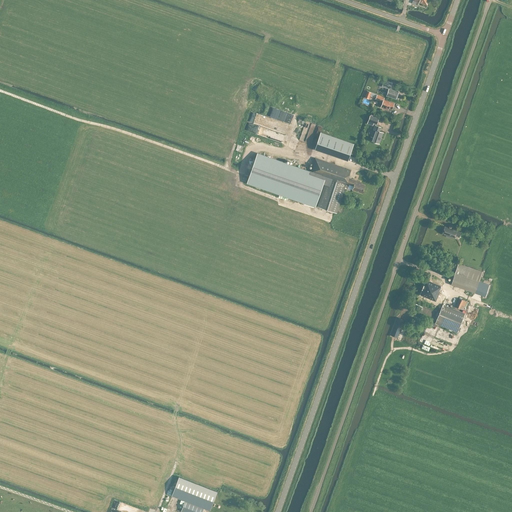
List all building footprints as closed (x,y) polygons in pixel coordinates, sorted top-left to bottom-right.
[(387,94),(396,98),(396,97),(398,91),(390,88),(391,85),(385,83),(384,86),(389,88),(387,94)] [(384,99),(385,96),(377,93),(376,98),(383,100),(381,106),(388,109),(389,107),(392,108),(394,103),(384,99)] [(287,129),(293,109),(271,103),(268,112),(255,108),(252,118),(287,129)] [(377,124),(379,118),(377,117),(370,115),(368,120),(373,123),(377,124)] [(371,140),(379,143),(383,132),(379,131),(381,126),(374,124),(373,129),(375,129),(371,140)] [(321,132),(314,149),(348,160),(354,143),(321,132)] [(257,153),(247,182),(315,205),(323,183),(324,184),(317,206),(336,213),(345,187),(346,184),(346,183),(353,186),(352,189),(362,192),(365,185),(359,183),(360,182),(348,178),(351,170),(315,157),(310,170),(310,172),(257,153)] [(446,235),(446,236),(450,237),(450,236),(454,238),(455,235),(459,236),(462,228),(456,226),(455,230),(444,226),(442,233),(446,235)] [(455,272),(451,284),(484,295),(488,284),(479,281),(482,271),(458,263),(455,273),(455,272)] [(420,294),(435,301),(440,290),(439,290),(441,285),(426,280),(426,279),(426,280),(424,285),(423,285),(422,288),(422,289),(420,294)] [(455,306),(463,309),(467,301),(459,297),(455,306)] [(441,308),(435,323),(457,332),(465,313),(449,306),(443,304),(441,308)] [(391,335),(397,337),(404,319),(397,317),(391,335)] [(179,476),(171,495),(175,496),(186,500),(186,501),(203,508),(204,507),(210,510),(217,491),(190,480),(182,477),(179,476)] [(185,501),(181,510),(185,511),(201,511),(203,508),(186,501),(185,501)]
